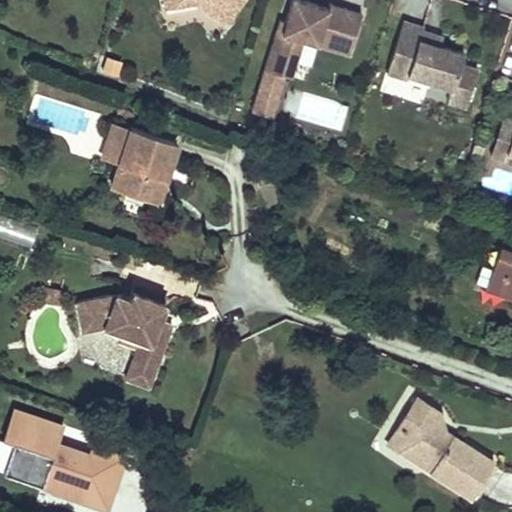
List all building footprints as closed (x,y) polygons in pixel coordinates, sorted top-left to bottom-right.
[(219,8),(208,0),(202,0),(194,2),(225,23),(239,4),(219,8)] [(327,7),(303,0),(291,0),(285,20),(281,31),(276,30),(264,68),(287,75),(291,77),(302,38),(348,53),(361,13),(329,3),(327,7)] [(285,20),(279,19),(276,30),(281,31),(285,20)] [(403,19),(386,71),(406,78),(408,73),(452,86),(448,100),(466,106),(477,69),(460,64),(463,53),(437,45),(418,39),(420,32),(423,25),(403,19)] [(440,38),(420,32),(418,39),(437,45),(440,38)] [(287,75),(264,68),(250,112),(273,119),(287,75)] [(511,131),(511,119),(502,116),(490,154),(504,158),(506,151),(511,131)] [(157,202),(177,142),(113,121),(101,157),(118,163),(110,186),(157,202)] [(479,161),(483,147),(474,144),(469,158),(479,161)] [(511,297),(511,250),(499,246),(492,268),(501,271),(495,291),(511,297)] [(501,271),(492,268),(485,288),(495,291),(501,271)] [(85,323),(106,318),(122,324),(119,332),(139,339),(135,351),(158,360),(170,327),(159,323),(163,311),(169,296),(135,284),(132,291),(117,286),(79,295),(85,323)] [(59,305),(61,292),(48,289),(45,302),(59,305)] [(159,323),(170,327),(172,323),(163,311),(159,323)] [(158,360),(135,351),(128,371),(151,379),(158,360)] [(445,431),(440,413),(416,397),(399,425),(409,433),(398,451),(471,498),(494,462),(445,431)] [(46,483),(108,504),(126,452),(95,442),(93,450),(58,438),(63,422),(16,406),(7,433),(57,450),(46,483)] [(409,433),(399,425),(387,444),(398,451),(409,433)]
